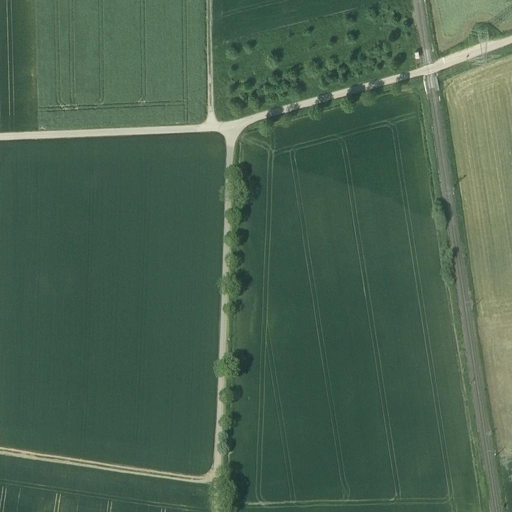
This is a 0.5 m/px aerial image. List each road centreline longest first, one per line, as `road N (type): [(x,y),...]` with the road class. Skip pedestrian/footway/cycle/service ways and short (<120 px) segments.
road 1 (track): [(219,511),(227,127)]
road 2 (track): [(227,127),(511,40)]
road 3 (track): [(220,482),(0,450)]
road 4 (track): [(0,137),(210,129)]
road 5 (track): [(210,129),(208,0)]
